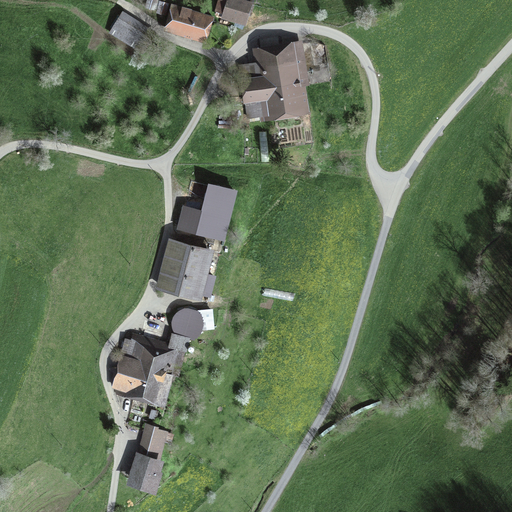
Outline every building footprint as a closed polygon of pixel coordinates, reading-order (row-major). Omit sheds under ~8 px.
[(221,0),(219,0),(215,16),(244,24),(249,5),(230,0),(229,0),(229,2),(221,0)] [(175,8),(170,29),(179,32),(179,34),(184,36),(185,34),(203,39),(209,17),(175,8)] [(141,51),(151,36),(120,16),(110,32),(141,51)] [(248,119),(308,107),(304,86),(306,85),(299,45),(259,53),(261,64),(239,67),(248,119)] [(180,227),(224,238),(236,192),(213,186),(206,212),(185,207),(180,227)] [(174,241),(162,287),(196,296),(197,291),(210,295),(214,277),(202,273),(208,250),(174,241)] [(187,311),(185,311),(182,312),(180,313),(178,314),(176,316),(175,318),(174,320),(173,322),(172,324),(172,327),(173,329),(174,332),(175,333),(176,335),(178,337),(180,338),(182,339),(184,340),(187,340),(189,340),(192,339),(194,338),(196,337),(198,335),(199,333),(200,331),(201,328),(201,326),(201,323),(201,321),(199,319),(198,316),(196,315),(194,313),(192,312),(190,311),(187,311)] [(178,348),(184,350),(187,340),(184,340),(182,339),(180,338),(178,337),(176,335),(173,334),(170,344),(133,334),(128,332),(126,333),(120,356),(121,356),(113,387),(164,400),(171,374),(177,376),(182,356),(176,354),(178,348)] [(166,431),(157,428),(157,427),(149,425),(140,457),(158,462),(166,431)] [(158,462),(140,457),(138,456),(131,479),(151,485),(158,462)]
